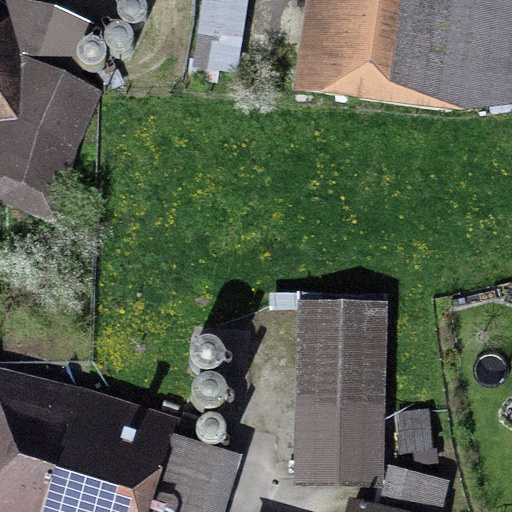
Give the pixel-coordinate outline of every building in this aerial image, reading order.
[(511,0),(326,0),(314,107),(449,124),(451,108),(511,115),(511,0)] [(19,129),(5,131),(0,146),(0,175),(61,206),(101,105),(32,77),(51,21),(8,12),(6,20),(19,129)] [(146,31),(148,28),(148,24),(148,20),(146,17),(143,14),(140,13),(136,13),(133,13),(129,15),(127,18),(126,22),(126,26),(127,29),(129,32),(132,34),(136,35),(140,35),(143,33),(146,31)] [(0,131),(5,131),(19,129),(6,20),(0,20),(0,131)] [(127,67),(131,66),(134,63),(137,59),(138,54),(137,50),(135,46),(132,43),(128,41),(124,41),(119,41),(116,44),(113,47),(111,51),(111,55),(112,59),(114,63),(118,66),(122,67),(127,67)] [(112,71),(112,66),(110,62),(107,58),(103,55),(98,54),(93,54),(89,56),(85,60),(82,64),(82,69),(82,74),(85,78),(89,82),(93,84),(98,84),(103,83),(107,80),(110,76),(112,71)] [(388,423),(391,320),(300,318),(298,407),(304,407),(302,496),(368,497),(370,423),(388,423)] [(214,388),(220,387),(225,384),(228,380),(230,374),(230,369),(229,363),(225,359),(221,356),(216,355),(211,355),(206,357),(202,360),(199,364),(198,369),(198,375),(200,379),(203,384),(208,387),(214,388)] [(176,435),(0,379),(0,511),(223,511),(235,476),(170,455),(176,435)] [(216,427),(221,427),(226,424),(230,419),(232,414),(232,408),(230,403),(227,399),(223,396),(218,395),(213,395),(208,397),(204,400),(201,404),(200,409),(200,414),(202,419),(205,423),(210,426),(216,427)] [(226,455),(229,451),(230,447),(229,443),(228,439),(225,436),(221,434),(217,433),(213,433),(208,435),(205,438),(203,443),(203,447),(204,452),(207,455),(211,458),(215,459),(219,459),(223,457),(226,455)]
